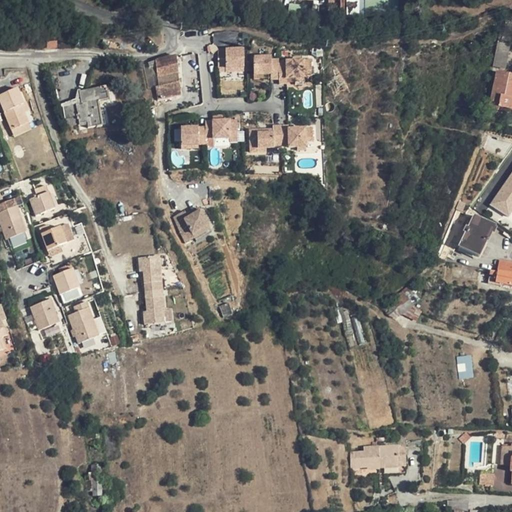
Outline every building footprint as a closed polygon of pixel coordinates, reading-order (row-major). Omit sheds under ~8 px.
[(347,0),(349,16),(400,12),(399,0),(347,0)] [(501,28),(499,44),(508,45),(510,45),(511,30),(511,17),(505,18),(505,23),(502,23),(501,28)] [(498,44),(496,52),(507,53),(508,45),(499,44),(498,44)] [(242,48),(216,49),(217,67),(225,67),(243,66),(242,48)] [(269,55),(252,56),(253,73),(263,72),(270,72),(271,78),(279,77),(279,82),(287,81),(287,76),(294,76),(304,75),(304,72),(311,71),(310,57),(286,59),(286,62),(278,62),(278,57),(269,58),(269,55)] [(181,97),(176,56),(150,62),(150,65),(157,64),(159,88),(156,88),(158,102),(181,97)] [(150,62),(144,65),(142,66),(145,91),(156,88),(159,88),(157,64),(150,65),(150,62)] [(511,96),(511,76),(497,74),(489,109),(498,111),(499,108),(511,110),(511,100),(511,96)] [(3,95),(16,128),(33,122),(30,112),(28,108),(27,104),(30,103),(23,87),(3,95)] [(98,102),(108,99),(107,92),(100,88),(79,92),(81,104),(63,107),(66,120),(78,117),(79,125),(87,123),(88,128),(102,126),(98,102)] [(27,104),(28,108),(30,112),(36,110),(33,102),(30,103),(27,104)] [(206,127),(182,128),(183,146),(201,145),(207,145),(207,141),(223,140),(231,139),(231,133),(239,133),(238,119),(206,121),(206,127)] [(274,127),(251,129),(252,142),(260,141),(261,147),(269,146),(275,146),(275,143),(291,142),(291,145),(300,145),(310,144),(309,138),(315,138),(314,125),(290,126),(290,123),(274,124),(274,127)] [(231,139),(223,140),(223,142),(240,142),(239,133),(231,133),(231,139)] [(315,138),(309,138),(310,144),(300,145),(300,149),(316,148),(315,138)] [(260,141),(252,142),(253,152),(269,151),(269,146),(261,147),(260,141)] [(511,174),(491,204),(510,217),(511,213),(511,174)] [(42,214),(61,207),(52,183),(41,187),(43,194),(36,197),(42,214)] [(26,195),(5,203),(7,209),(22,204),(23,205),(29,202),(26,195)] [(7,209),(2,212),(11,237),(32,230),(23,205),(22,204),(7,209)] [(188,212),(175,217),(182,232),(191,228),(194,235),(210,227),(202,210),(194,213),(196,216),(191,219),(190,216),(188,212)] [(486,242),(487,242),(495,226),(475,216),(461,247),(479,256),(486,242)] [(40,226),(43,234),(62,227),(61,227),(54,229),(52,222),(40,226)] [(68,243),(62,227),(43,234),(49,250),(68,243)] [(210,227),(194,235),(196,239),(212,231),(210,227)] [(164,265),(163,254),(143,256),(143,266),(148,266),(148,270),(150,290),(162,289),(161,280),(165,280),(164,265)] [(76,261),(65,265),(64,273),(74,269),(76,261)] [(498,272),(499,272),(501,273),(511,274),(511,263),(500,261),(498,272)] [(62,294),(81,287),(74,269),(64,273),(55,276),(62,294)] [(511,286),(511,274),(501,273),(499,272),(497,284),(511,286)] [(386,313),(389,311),(407,296),(415,290),(410,285),(382,307),(386,313)] [(169,321),(168,309),(167,296),(163,297),(162,289),(150,290),(152,310),(152,314),(148,314),(149,323),(169,321)] [(415,306),(407,296),(389,311),(396,319),(401,315),(401,316),(415,306)] [(55,297),(34,304),(43,328),(64,320),(55,297)] [(93,299),(90,300),(80,303),(82,309),(74,312),(85,340),(105,333),(93,299)] [(511,316),(511,315),(507,311),(489,332),(494,337),(511,316)] [(8,329),(6,329),(0,331),(0,352),(8,349),(4,338),(10,336),(8,329)] [(472,355),(458,356),(460,378),(475,377),(472,355)] [(117,438),(104,439),(106,458),(118,458),(117,438)] [(511,446),(503,446),(501,465),(511,465),(511,472),(511,471),(511,446)] [(367,469),(404,468),(405,448),(377,448),(365,449),(365,453),(351,453),(351,467),(367,466),(367,469)] [(88,476),(85,476),(86,492),(93,492),(93,496),(101,495),(101,488),(103,487),(101,465),(91,465),(91,472),(88,473),(88,476)] [(493,485),(493,475),(480,474),(479,484),(493,485)] [(468,501),(451,500),(450,501),(448,501),(449,511),(467,511),(468,510),(468,501)]
